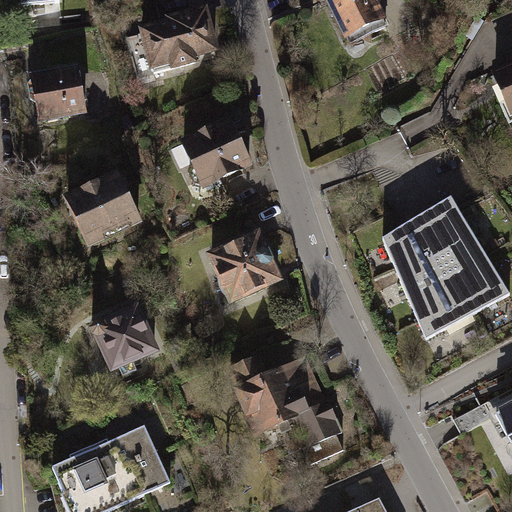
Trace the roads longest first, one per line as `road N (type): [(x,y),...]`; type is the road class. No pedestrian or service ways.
road 1 (residential): [(243,0),(293,189),(445,511)]
road 2 (residential): [(0,313),(13,511)]
